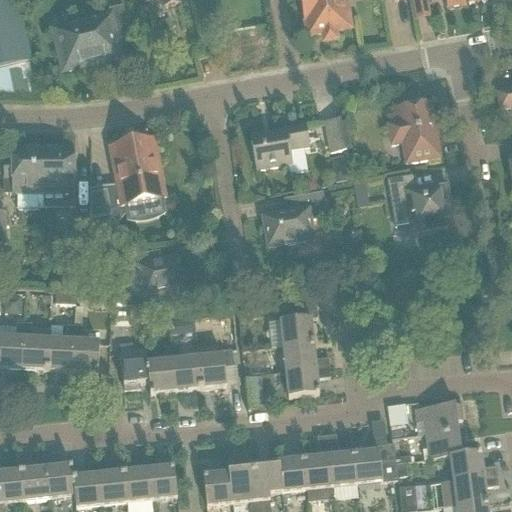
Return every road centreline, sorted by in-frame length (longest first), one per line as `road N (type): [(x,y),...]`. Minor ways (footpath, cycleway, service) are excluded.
road 1 (residential): [(356,395),(359,417),(130,439),(107,430),(0,441)]
road 2 (residential): [(212,98),(454,55)]
road 3 (residential): [(0,120),(86,119),(212,98)]
road 4 (residential): [(212,98),(238,277)]
road 5 (residential): [(484,215),(454,55)]
road 6 (residential): [(511,380),(356,395)]
